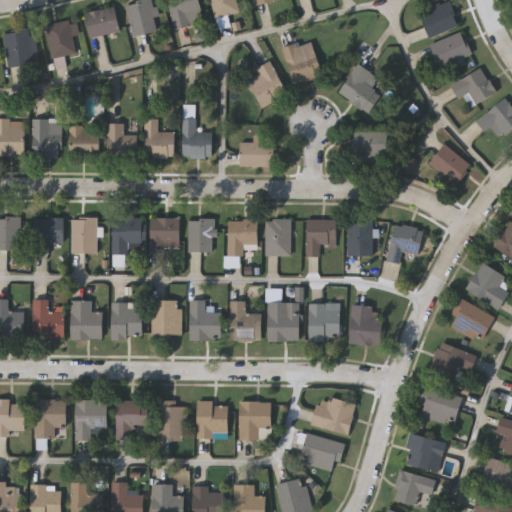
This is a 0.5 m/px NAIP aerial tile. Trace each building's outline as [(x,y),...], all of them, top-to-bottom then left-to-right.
[(134,36),(127,3),(141,0),(155,0),(159,15),(155,16),(158,31),(134,36)] [(201,0),(206,22),(176,28),(169,0),(201,0)] [(238,0),(241,10),(216,17),(211,0),(238,0)] [(256,0),(258,8),(283,2),(282,0),(256,0)] [(422,13),(432,10),(431,6),(452,0),(460,27),(429,36),(422,13)] [(122,29),(92,36),(86,13),(116,6),(122,29)] [(47,25),(71,20),(78,53),(54,58),(47,25)] [(39,63),(9,66),(5,32),(35,28),(39,63)] [(440,66),(432,43),(465,31),(473,54),(440,66)] [(296,83),(284,47),(313,38),(324,74),(296,83)] [(290,90),(264,106),(251,85),(264,78),(258,68),(271,60),(290,90)] [(373,87),(383,93),(371,112),(340,93),(359,63),(380,76),(373,87)] [(452,85),(483,67),(497,92),(476,105),(469,94),(460,99),(452,85)] [(214,131),(214,157),(185,157),(185,104),(197,104),(197,131),(214,131)] [(509,136),(498,136),(498,130),(482,130),(482,105),(509,105),(509,136)] [(0,118),(26,118),(26,156),(0,156),(0,118)] [(64,118),(63,156),(34,156),(34,118),(64,118)] [(177,131),(177,155),(147,155),(147,118),(160,118),(160,131),(177,131)] [(109,155),(109,123),(126,123),(126,133),(139,133),(139,155),(109,155)] [(101,157),(70,157),(70,125),(101,125),(101,157)] [(355,157),(355,130),(389,130),(389,157),(355,157)] [(276,135),(276,166),(242,166),(242,141),(254,141),(254,135),(276,135)] [(473,165),(456,185),(430,163),(446,143),(473,165)] [(0,250),(0,217),(21,217),(21,250),(0,250)] [(179,217),(179,254),(152,254),(152,217),(179,217)] [(51,242),(51,253),(35,253),(35,218),(67,218),(67,242),(51,242)] [(98,218),(98,253),(73,253),(73,218),(98,218)] [(144,218),(144,253),(114,253),(114,218),(144,218)] [(190,252),(190,218),(215,218),(215,252),(190,252)] [(259,218),(259,255),(229,255),(229,218),(259,218)] [(292,256),(267,256),(267,219),(292,219),(292,256)] [(338,219),(338,246),(322,246),(322,256),(308,256),(308,219),(338,219)] [(371,220),(371,255),(349,255),(349,220),(371,220)] [(419,255),(404,251),(401,265),(388,262),(397,223),(425,229),(419,255)] [(501,308),(468,290),(483,261),(508,275),(502,286),(511,291),(501,308)] [(0,298),(10,298),(10,311),(26,311),(26,337),(0,337),(0,298)] [(496,316),(482,342),(449,324),(463,298),(496,316)] [(50,299),(50,310),(66,310),(66,337),(35,337),(35,299),(50,299)] [(72,339),(72,300),(93,300),(93,311),(104,311),(104,339),(72,339)] [(154,338),(154,300),(182,300),(182,338),(154,338)] [(191,300),(208,300),(208,310),(223,310),(223,339),(191,339),(191,300)] [(231,340),(232,300),(247,301),(247,313),(263,313),(263,340),(231,340)] [(143,302),(143,338),(114,338),(114,302),(143,302)] [(270,340),(270,302),(290,302),(290,312),(301,312),(301,340),(270,340)] [(342,303),(342,339),(311,339),(311,303),(342,303)] [(374,306),(373,318),(384,319),(383,345),(351,343),(353,305),(374,306)] [(457,380),(431,372),(440,342),(479,353),(473,370),(461,367),(457,380)] [(455,425),(417,413),(426,385),(464,396),(455,425)] [(329,407),(331,396),(357,402),(350,434),(313,425),(318,404),(329,407)] [(68,399),(68,427),(58,427),(57,438),(36,437),(37,398),(68,399)] [(94,440),(77,440),(77,399),(109,399),(109,428),(94,428),(94,440)] [(0,400),(27,400),(27,435),(0,435),(0,400)] [(118,400),(149,400),(149,438),(118,438),(118,400)] [(159,440),(159,400),(185,400),(185,440),(159,440)] [(273,440),(241,440),(241,401),(273,401),(273,440)] [(199,437),(199,402),(230,402),(230,438),(199,437)] [(347,442),(342,463),(336,461),(334,470),(301,462),(308,433),(347,442)] [(447,442),(443,459),(435,458),(433,470),(406,464),(413,434),(447,442)] [(509,487),(486,487),(486,459),(509,459),(509,487)] [(417,505),(394,500),(401,470),(438,479),(434,496),(420,492),(417,505)] [(306,478),(313,511),(283,511),(277,484),(306,478)] [(72,511),(72,482),(89,482),(89,494),(104,494),(104,511),(72,511)] [(114,511),(114,482),(129,482),(129,494),(145,494),(145,511),(114,511)] [(0,511),(0,483),(23,483),(23,511),(0,511)] [(174,484),(174,495),(185,495),(185,511),(154,511),(154,484),(174,484)] [(235,511),(235,484),(256,484),(256,495),(267,495),(267,511),(235,511)] [(226,492),(226,511),(195,511),(195,485),(211,485),(211,492),(226,492)] [(32,511),(32,486),(63,486),(63,511),(32,511)] [(509,501),(509,511),(476,511),(476,501),(509,501)]
